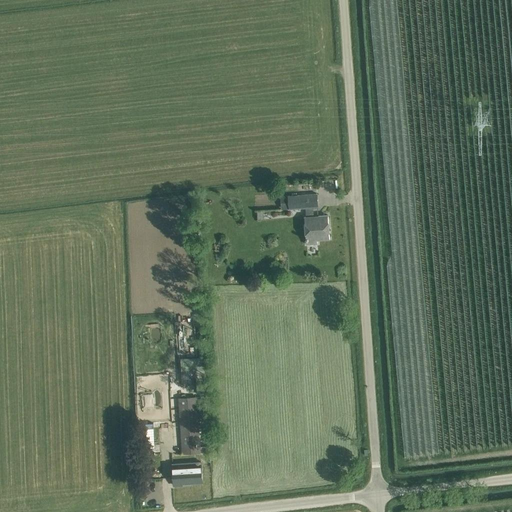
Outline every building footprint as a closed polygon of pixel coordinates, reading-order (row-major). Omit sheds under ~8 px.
[(317,194),(288,196),(281,196),(281,209),(305,208),(306,216),(304,216),(306,244),(317,244),(317,239),(330,239),(328,215),(313,216),(313,207),(318,207),(317,194)] [(202,369),(201,357),(179,358),(179,370),(202,369)] [(182,453),(200,452),(197,397),(178,398),(182,453)] [(141,424),(142,448),(154,447),(153,423),(141,424)] [(202,482),(202,472),(201,466),(173,468),(173,475),(174,485),(180,484),(180,485),(183,485),(183,483),(202,482)]
